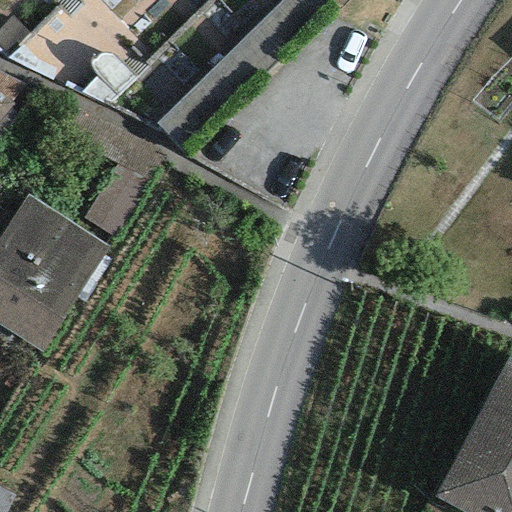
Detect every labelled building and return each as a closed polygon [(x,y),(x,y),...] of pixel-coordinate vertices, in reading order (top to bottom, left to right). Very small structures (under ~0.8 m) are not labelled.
[(0,119),(12,105),(8,101),(22,84),(0,73),(0,119)] [(163,152),(78,108),(63,136),(115,162),(149,180),(163,152)] [(112,239),(149,180),(115,162),(80,218),(112,239)] [(0,328),(40,354),(106,248),(25,198),(1,237),(0,236),(0,328)] [(459,511),(511,511),(511,349),(432,497),(459,511)] [(4,511),(13,496),(0,488),(0,511),(4,511)]
